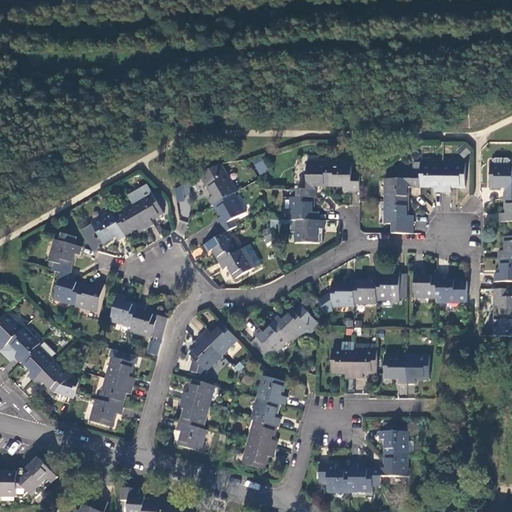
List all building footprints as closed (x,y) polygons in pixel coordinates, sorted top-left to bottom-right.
[(259,175),(268,170),(260,155),(251,159),(259,175)] [(315,187),(329,188),(329,166),(306,165),(306,192),(297,192),(298,200),(313,200),(315,200),(315,187)] [(214,198),(209,201),(213,208),(216,207),(234,196),(237,195),(226,175),(227,174),(223,166),(220,167),(201,178),(206,186),(207,185),(214,198)] [(360,193),(360,176),(351,175),(352,166),(329,166),(329,188),(343,188),(343,193),(360,193)] [(443,195),(443,167),(421,167),(421,172),(421,188),(435,188),(434,194),(443,195)] [(465,167),(443,167),(443,195),(451,195),(451,189),(465,189),(465,167)] [(511,201),(511,167),(509,168),(492,167),(490,167),(490,189),(504,189),(504,202),(506,202),(511,201)] [(408,190),(421,190),(421,188),(421,172),(412,172),(412,176),(412,182),(398,182),(386,182),(386,203),(408,204),(408,190)] [(177,202),(191,199),(188,184),(174,186),(177,202)] [(102,197),(105,203),(112,199),(109,193),(102,197)] [(145,193),(130,201),(134,208),(151,198),(148,193),(145,193)] [(245,216),(234,196),(216,207),(223,219),(217,222),(225,236),(229,234),(238,229),(234,222),(245,216)] [(134,208),(147,231),(154,227),(151,222),(164,215),(153,197),(151,198),(134,208)] [(313,213),(313,200),(298,200),(292,200),(291,222),(296,222),(318,222),(319,213),(313,213)] [(511,223),(511,201),(506,202),(506,216),(500,216),(500,224),(511,223)] [(408,218),(408,204),(386,203),(385,226),(392,226),(392,236),(413,236),(413,218),(408,218)] [(140,235),(147,231),(134,208),(114,219),(125,237),(137,230),(140,235)] [(112,215),(86,230),(97,249),(103,245),(116,238),(119,243),(126,239),(125,237),(114,219),(112,215)] [(269,222),(271,230),(276,230),(276,226),(290,226),(290,222),(269,222)] [(323,230),(324,222),(318,222),(296,222),(296,244),(317,244),(318,230),(323,230)] [(240,253),(229,234),(225,236),(205,247),(209,254),(214,251),(221,264),(240,253)] [(275,245),(272,235),(266,238),(268,248),(275,245)] [(56,265),(71,270),(75,256),(80,257),(82,250),(76,248),(78,241),(63,236),(61,244),(56,243),(50,264),(56,265)] [(511,261),(511,239),(504,239),(504,253),(498,253),(498,261),(500,261),(511,261)] [(251,247),(244,251),(255,271),(261,267),(251,247)] [(255,271),(244,251),(240,253),(221,264),(219,265),(223,272),(230,268),(236,281),(255,271)] [(511,283),(511,261),(500,261),(500,276),(495,276),(495,283),(511,283)] [(70,283),(73,270),(71,270),(56,265),(53,273),(62,276),(55,302),(76,307),(82,287),(82,286),(70,283)] [(437,299),(437,277),(424,277),(424,271),(415,271),(415,299),(437,299)] [(377,279),(377,300),(399,300),(399,273),(391,273),(391,280),(377,279)] [(446,275),(437,275),(437,277),(437,299),(437,303),(467,303),(467,282),(446,282),(446,275)] [(355,305),(377,305),(377,300),(377,279),(377,278),(369,278),(369,283),(355,283),(355,305)] [(333,307),(355,308),(355,305),(355,283),(355,280),(347,280),(347,286),(333,286),(333,295),(318,302),(326,317),(333,314),(333,307)] [(96,291),(82,287),(76,307),(76,308),(98,314),(106,287),(98,285),(96,291)] [(511,296),(511,291),(495,291),(495,308),(500,308),(500,312),(495,312),(494,337),(511,338),(511,296)] [(133,327),(139,307),(125,304),(127,298),(119,296),(112,321),(133,327)] [(147,308),(139,306),(139,307),(133,327),(132,332),(163,341),(167,327),(170,321),(145,314),(147,308)] [(278,318),(273,323),(275,325),(290,340),(293,343),(299,337),(303,340),(310,338),(316,332),(319,326),(311,318),(312,318),(302,308),(296,314),(294,313),(283,322),(278,318)] [(23,333),(8,316),(2,322),(0,323),(0,348),(4,352),(10,346),(23,333)] [(274,356),(290,340),(275,325),(265,335),(260,331),(255,337),(258,340),(252,345),(267,360),(272,355),(274,356)] [(222,357),(238,341),(224,327),(214,336),(209,332),(203,338),(222,357)] [(41,346),(26,330),(23,333),(10,346),(20,356),(16,360),(22,366),(24,364),(39,349),(41,346)] [(207,372),(222,357),(203,338),(198,343),(202,348),(192,358),(193,359),(190,372),(206,375),(207,372)] [(355,353),(355,346),(342,346),(342,353),(332,352),(332,373),(346,373),(346,379),(354,380),(355,353)] [(55,365),(39,349),(24,364),(34,374),(29,378),(35,384),(55,365)] [(362,353),(355,353),(354,380),(363,380),(363,374),(378,374),(378,353),(362,353)] [(407,386),(407,358),(385,358),(385,379),(399,379),(399,385),(407,386)] [(430,359),(407,358),(407,386),(415,386),(415,379),(429,379),(430,359)] [(108,381),(134,388),(136,381),(131,379),(135,366),(114,360),(108,381)] [(75,400),(77,396),(80,384),(70,381),(55,365),(35,384),(41,390),(45,386),(55,396),(57,395),(75,400)] [(280,405),(286,407),(288,400),(282,398),(286,384),(266,379),(260,400),(280,405)] [(132,397),(134,388),(108,381),(102,403),(123,408),(127,395),(132,397)] [(209,409),(215,387),(195,382),(191,395),(185,394),(183,402),(209,409)] [(276,419),(280,405),(260,400),(254,421),(257,422),(277,428),(280,428),(282,421),(276,419)] [(121,415),(123,408),(102,403),(97,401),(91,422),(113,427),(116,414),(121,415)] [(203,430),(209,409),(183,402),(180,409),(187,411),(183,425),(203,430)] [(273,441),(277,428),(257,422),(251,443),(276,451),(279,443),(273,441)] [(201,452),(207,431),(203,430),(183,425),(181,424),(178,431),(184,433),(181,447),(201,452)] [(385,455),(408,455),(408,442),(408,433),(380,433),(380,440),(386,441),(385,455)] [(274,459),(276,451),(251,443),(244,465),(265,471),(269,457),(274,459)] [(407,477),(408,455),(385,455),(385,470),(373,470),(373,471),(373,486),(382,486),(382,477),(407,477)] [(37,500),(48,489),(58,478),(41,460),(30,471),(34,475),(26,482),(24,482),(24,485),(19,484),(19,473),(0,472),(0,497),(24,498),(30,493),(37,500)] [(373,492),(373,486),(373,471),(359,471),(360,465),(351,465),(351,471),(351,492),(373,492)] [(328,493),(351,493),(351,492),(351,471),(337,471),(337,466),(321,466),(321,483),(328,483),(328,493)] [(198,511),(198,510),(177,508),(177,502),(169,501),(169,498),(153,496),(153,502),(146,502),(147,496),(140,496),(141,490),(122,488),(121,501),(127,502),(131,502),(130,511),(160,511),(161,508),(168,509),(167,511),(198,511)]
